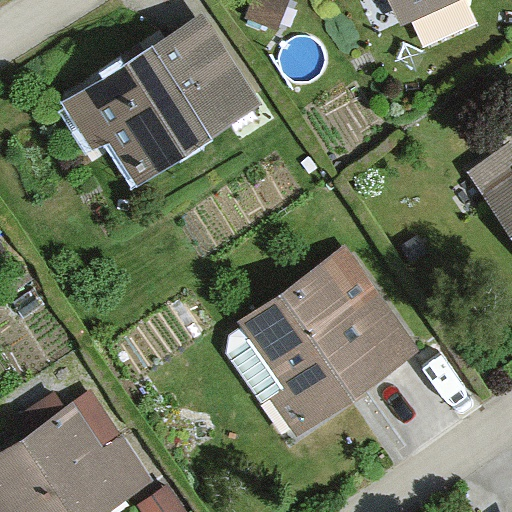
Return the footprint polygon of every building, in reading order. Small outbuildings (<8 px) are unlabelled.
[(394,0),(404,23),(458,0),(394,0)] [(82,89),(137,179),(255,108),(200,17),(82,89)] [(511,146),(467,175),(511,237),(511,146)] [(321,262),(242,317),(313,419),(392,364),(321,262)] [(77,409),(0,457),(0,511),(104,511),(151,482),(121,435),(101,448),(77,409)]
